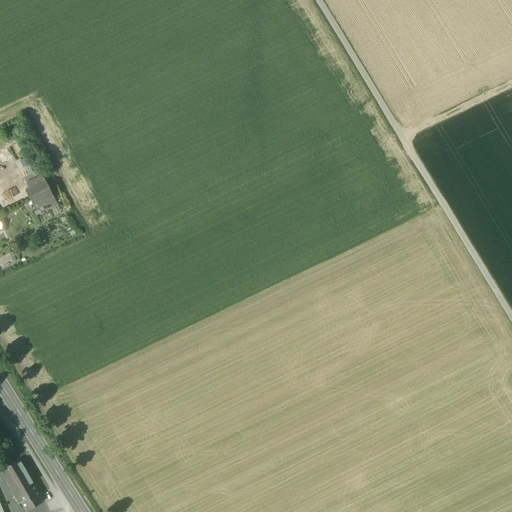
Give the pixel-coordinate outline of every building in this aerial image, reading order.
[(25,157),(20,159),(26,173),(31,171),(25,157)] [(25,190),(29,198),(49,187),(42,175),(27,183),(29,188),(25,190)] [(55,200),(49,187),(29,198),(32,205),(37,203),(39,208),(46,205),(55,200)] [(46,205),(49,211),(58,206),(55,200),(46,205)] [(39,494),(18,459),(0,470),(14,495),(18,503),(21,501),(27,511),(43,501),(42,500),(43,500),(39,494)]
